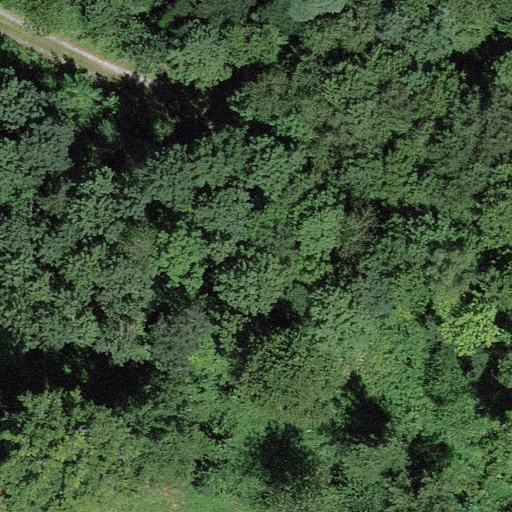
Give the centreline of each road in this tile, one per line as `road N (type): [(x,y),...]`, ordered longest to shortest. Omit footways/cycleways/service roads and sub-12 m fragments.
road 1 (track): [(511,250),(152,96),(0,10)]
road 2 (track): [(511,42),(152,96)]
